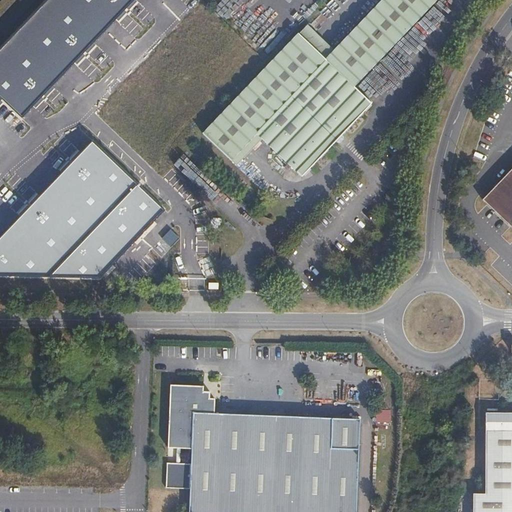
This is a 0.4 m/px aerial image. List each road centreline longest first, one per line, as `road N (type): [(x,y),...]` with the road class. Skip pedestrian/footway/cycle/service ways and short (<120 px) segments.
road 1 (unclassified): [(0,320),(391,323)]
road 2 (unclassified): [(511,18),(455,127),(437,197),(432,280)]
road 3 (unclassified): [(391,323),(398,343),(430,362),(458,354),(474,321)]
